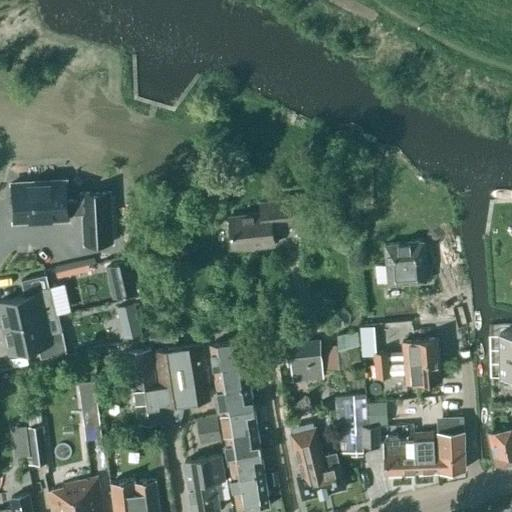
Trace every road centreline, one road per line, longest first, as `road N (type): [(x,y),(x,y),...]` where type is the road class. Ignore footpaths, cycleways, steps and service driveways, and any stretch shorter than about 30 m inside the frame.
road 1 (residential): [(463,316),(476,495)]
road 2 (residential): [(286,511),(256,335)]
